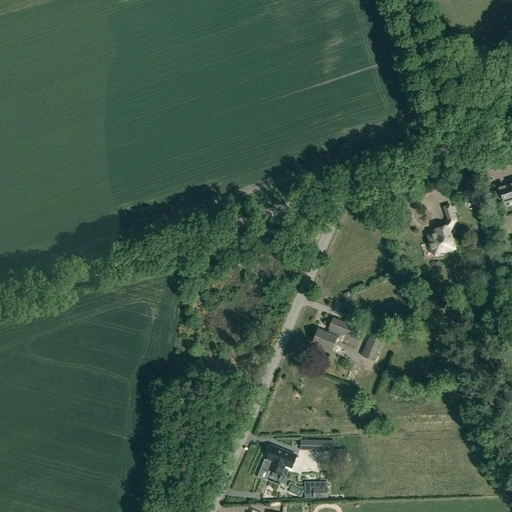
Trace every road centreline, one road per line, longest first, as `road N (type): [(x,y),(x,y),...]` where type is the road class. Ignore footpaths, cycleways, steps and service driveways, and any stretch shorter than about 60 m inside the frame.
road 1 (tertiary): [(0,300),(346,187)]
road 2 (tertiary): [(211,511),(346,187)]
road 3 (tertiary): [(346,187),(511,130)]
road 4 (unknown): [(453,150),(404,0)]
